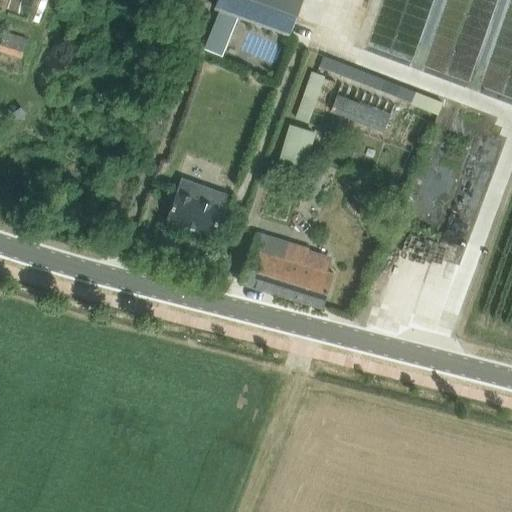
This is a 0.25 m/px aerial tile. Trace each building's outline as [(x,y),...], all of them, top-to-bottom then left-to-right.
[(301,0),(216,0),(214,7),(219,8),(237,15),(290,34),(301,0)] [(219,8),(205,46),(223,53),(237,15),(219,8)] [(123,58),(129,34),(108,29),(102,52),(123,58)] [(2,32),(0,39),(0,49),(27,59),(33,43),(2,32)] [(436,118),(443,100),(323,52),(316,68),(329,73),(327,78),(340,84),(338,90),(393,112),(397,102),(436,118)] [(310,69),(296,118),(310,122),(325,73),(310,69)] [(337,94),(331,111),(384,131),(390,114),(337,94)] [(303,126),(289,174),(303,178),(317,130),(303,126)] [(182,179),(175,199),(168,218),(187,225),(195,228),(214,234),(220,216),(228,195),(182,179)] [(257,233),(242,281),(324,306),(334,274),(329,273),(334,257),(288,243),(257,233)]
